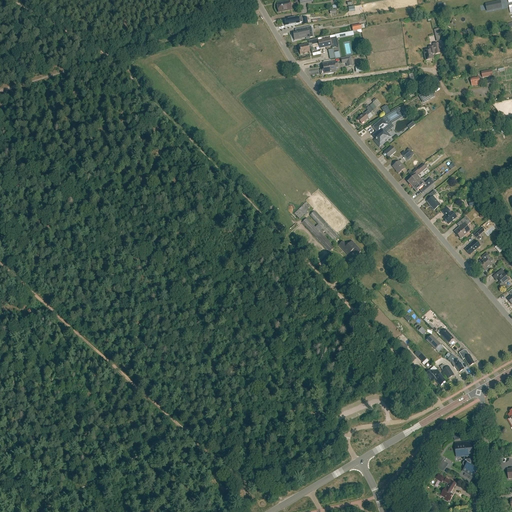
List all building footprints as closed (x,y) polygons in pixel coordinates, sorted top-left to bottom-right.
[(278,12),(291,10),(290,2),(277,4),(278,12)] [(501,2),(486,5),(487,12),(502,8),(501,2)] [(302,18),(302,17),(298,18),(284,20),(285,26),(299,23),(302,22),(303,25),(308,25),(306,18),(302,18)] [(306,39),(310,38),(309,32),(312,32),(311,27),(296,30),(297,33),(293,34),(294,41),(305,38),(306,39)] [(436,42),(442,41),(440,29),(434,30),(436,42)] [(330,38),(329,38),(318,41),(318,43),(319,49),(332,46),(332,48),(338,47),(336,38),(330,39),(330,38)] [(312,48),(312,45),(318,43),(318,41),(318,39),(308,41),(309,44),(308,44),(304,45),(304,46),(299,47),(300,49),(299,49),(300,55),(310,53),(309,48),(312,48)] [(440,54),(437,44),(432,45),(432,47),(428,48),(428,51),(423,53),(425,61),(433,59),(432,54),(434,53),(435,55),(440,54)] [(352,66),(351,57),(341,59),(342,64),(346,63),(347,67),(352,66)] [(335,72),(335,68),(338,67),(337,62),(329,64),(327,64),(323,65),(324,69),(325,73),(324,73),(324,74),(328,73),(329,74),(331,73),(332,73),(335,72)] [(472,87),(480,85),(479,77),(471,78),(472,87)] [(425,98),(427,101),(434,97),(430,90),(419,97),(422,100),(425,98)] [(364,114),(357,119),(361,124),(368,119),(366,117),(373,111),(369,106),(366,109),(368,111),(364,114)] [(386,106),(381,108),(385,115),(390,112),(386,106)] [(386,133),(391,129),(383,119),(373,127),(377,132),(374,135),(377,138),(374,141),(379,147),(383,144),(382,142),(385,140),(386,141),(391,138),(386,133)] [(388,158),(396,152),(391,147),(384,153),(388,158)] [(407,161),(412,156),(407,151),(402,155),(407,161)] [(398,174),(405,169),(399,161),(392,167),(398,174)] [(421,171),(426,166),(429,163),(427,161),(424,164),(419,168),(421,171)] [(416,183),(420,180),(416,175),(419,172),(416,169),(410,175),(412,178),(407,182),(412,187),(416,183)] [(416,183),(412,187),(416,192),(424,185),(420,180),(416,183)] [(434,211),(440,205),(433,197),(436,194),(434,191),(429,195),(431,198),(427,202),(434,211)] [(294,214),(298,218),(310,207),(306,203),(298,210),(294,214)] [(450,213),(446,208),(441,212),(446,217),(443,219),(448,225),(456,218),(451,212),(450,213)] [(338,237),(314,211),(310,216),(318,225),(315,228),(307,219),(302,223),(329,252),(334,248),(324,237),(327,234),(334,241),(338,237)] [(460,239),(465,235),(464,235),(469,231),(466,226),(470,222),(465,217),(460,221),(463,225),(454,232),(460,239)] [(489,225),(494,229),(498,226),(492,221),(489,225)] [(477,238),(484,231),(481,227),(473,234),(477,238)] [(360,229),(354,233),(357,238),(363,234),(360,229)] [(475,250),(480,246),(474,240),(470,244),(471,245),(465,250),(469,255),(470,255),(469,255),(475,250)] [(498,241),(493,246),(498,251),(503,247),(498,241)] [(347,246),(342,242),(339,246),(345,252),(347,251),(349,253),(352,250),(357,255),(360,251),(354,244),(352,246),(350,244),(347,246)] [(485,272),(488,269),(488,268),(492,264),(490,262),(492,260),(487,253),(482,257),(484,260),(479,264),(482,267),(481,268),(482,269),(484,272),(485,272)] [(501,287),(508,281),(505,278),(507,277),(502,271),(497,275),(499,278),(497,279),(500,282),(498,284),(501,287)] [(445,330),(440,334),(448,343),(453,338),(445,330)] [(435,350),(441,344),(432,335),(426,341),(435,350)] [(403,353),(412,363),(416,359),(408,350),(403,353)] [(465,352),(464,351),(459,353),(463,360),(464,359),(468,364),(469,366),(474,363),(472,360),(473,360),(469,355),(466,351),(465,352)] [(423,363),(427,359),(421,353),(417,357),(423,363)] [(460,363),(457,359),(455,357),(449,361),(450,362),(451,362),(454,367),(455,366),(457,369),(459,372),(464,370),(462,366),(460,363)] [(446,368),(443,365),(440,367),(442,371),(447,380),(453,376),(452,375),(453,374),(449,367),(446,368)] [(443,377),(437,370),(433,374),(430,371),(425,375),(431,382),(434,379),(440,386),(445,381),(442,378),(443,377)] [(470,456),(471,461),(465,462),(464,462),(463,463),(463,464),(463,465),(463,466),(464,466),(465,467),(462,472),(465,473),(473,478),(474,478),(474,479),(475,478),(476,478),(476,477),(476,474),(478,470),(476,468),(477,466),(476,453),(475,441),(469,442),(469,443),(466,443),(455,444),(456,457),(468,456),(470,456)] [(438,469),(444,472),(446,473),(444,472),(442,471),(446,464),(443,462),(443,461),(445,459),(444,459),(444,460),(441,458),(436,466),(439,468),(438,469)] [(442,483),(445,477),(438,472),(434,478),(442,483)] [(456,485),(447,479),(445,482),(448,484),(441,496),(446,499),(445,500),(447,502),(448,501),(450,501),(455,494),(452,492),(456,485)]
